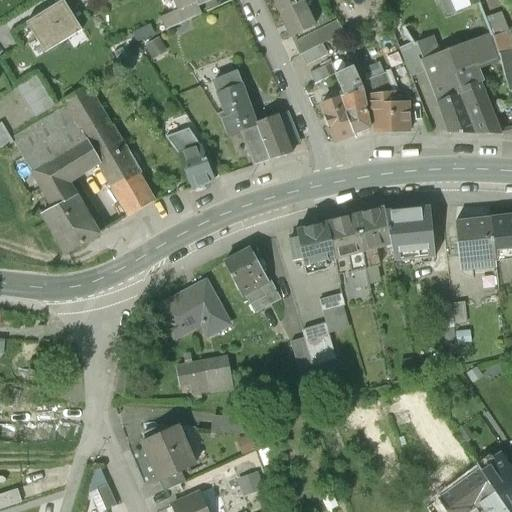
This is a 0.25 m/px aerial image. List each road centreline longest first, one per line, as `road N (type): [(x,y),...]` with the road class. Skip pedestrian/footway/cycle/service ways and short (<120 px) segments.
road 1 (secondary): [(94,283),(259,201),(325,184)]
road 2 (residential): [(256,0),(314,130),(325,184)]
road 3 (secondary): [(325,184),(401,171),(511,173)]
road 4 (unknown): [(434,171),(439,281),(453,293),(484,296)]
road 5 (residential): [(92,429),(94,283)]
